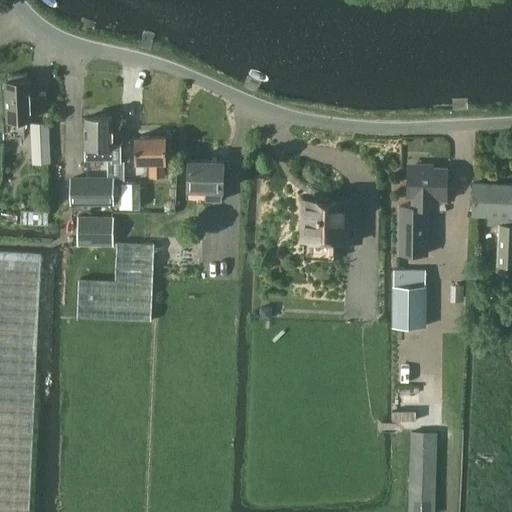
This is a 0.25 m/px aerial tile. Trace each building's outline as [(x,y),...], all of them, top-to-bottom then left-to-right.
[(15,128),(28,126),(27,123),(31,122),(30,116),(34,115),(29,83),(8,86),(15,128)] [(88,159),(113,158),(112,118),(87,118),(88,159)] [(30,123),(32,163),(50,162),(48,122),(30,123)] [(165,177),(165,162),(167,162),(167,138),(137,139),(137,162),(150,162),(150,177),(165,177)] [(224,189),(224,163),(191,163),(191,189),(207,190),(207,201),(222,201),(222,189),(224,189)] [(447,200),(447,168),(407,168),(407,197),(414,197),(414,204),(401,204),(401,252),(429,252),(429,205),(433,205),(433,199),(447,200)] [(112,203),(113,176),(74,176),(73,202),(112,203)] [(125,177),(126,202),(142,202),(141,177),(125,177)] [(511,263),(511,185),(476,184),(475,213),(488,214),(488,222),(501,223),(499,263),(511,263)] [(361,239),(362,201),(306,199),(305,238),(361,239)] [(79,216),(78,245),(111,246),(112,217),(79,216)] [(201,267),(202,240),(156,239),(155,266),(201,267)] [(117,241),(117,242),(116,279),(79,277),(77,317),(150,320),(154,243),(117,241)] [(0,511),(30,511),(42,252),(0,249),(0,511)] [(393,285),(392,326),(425,326),(425,285),(425,268),(395,267),(394,285),(393,285)] [(435,511),(438,431),(411,430),(408,511),(435,511)]
